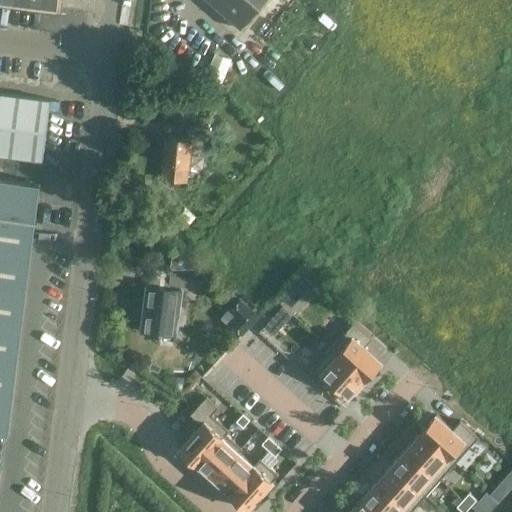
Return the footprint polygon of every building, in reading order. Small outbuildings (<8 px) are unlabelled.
[(62,0),(0,0),(0,4),(61,13),(62,0)] [(207,0),(240,28),(265,0),(207,0)] [(50,98),(0,92),(0,153),(43,158),(50,98)] [(207,153),(209,128),(189,126),(188,138),(164,135),(162,162),(163,162),(162,178),(186,181),(188,165),(189,165),(191,151),(207,153)] [(0,430),(9,431),(40,182),(0,177),(0,430)] [(172,254),(170,271),(168,284),(199,288),(201,276),(202,270),(175,250),(172,254)] [(295,305),(313,279),(301,270),(282,296),(295,305)] [(175,335),(181,290),(146,286),(141,331),(175,335)] [(273,334),(294,312),(284,303),(263,325),(273,334)] [(354,321),(330,348),(365,379),(381,361),(364,346),(372,337),(354,321)] [(330,348),(307,374),(325,390),(332,381),(348,396),(364,379),(365,379),(330,348)] [(201,424),(180,448),(197,464),(228,429),(211,414),(218,406),(206,396),(190,414),(201,424)] [(243,413),(236,421),(243,427),(250,419),(243,413)] [(454,463),(478,436),(460,421),(452,429),(436,414),(419,432),(420,433),(454,463)] [(228,429),(197,464),(198,465),(199,464),(214,478),(241,447),(226,434),(229,430),(228,429)] [(454,463),(420,433),(406,448),(440,479),(454,463)] [(268,436),(261,443),(268,449),(275,442),(268,436)] [(275,442),(268,449),(275,456),(282,448),(275,442)] [(241,447),(214,478),(229,492),(229,493),(260,458),(253,465),(239,452),(242,448),(241,447)] [(440,479),(406,448),(399,457),(397,457),(392,462),(392,464),(392,465),(425,495),(440,479)] [(260,458),(229,493),(247,509),(278,474),(260,458)] [(425,495),(392,465),(391,465),(389,465),(384,471),(385,472),(377,480),(411,511),(425,495)] [(410,511),(411,511),(377,480),(363,496),(362,495),(361,496),(378,511),(410,511)] [(476,499),(469,492),(463,499),(470,506),(476,499)] [(463,511),(464,511),(470,506),(463,499),(456,506),(463,511)] [(369,511),(357,501),(356,502),(357,503),(356,504),(349,511),(369,511)]
